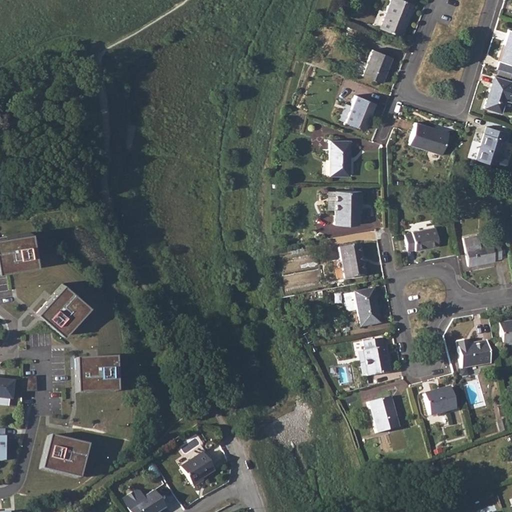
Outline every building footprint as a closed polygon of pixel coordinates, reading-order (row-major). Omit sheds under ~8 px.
[(401,0),(389,0),(379,29),(399,36),(412,4),(401,0)] [(511,31),(508,30),(498,61),(511,65),(511,31)] [(371,50),(361,75),(381,83),(390,58),(371,50)] [(511,65),(498,61),(496,69),(511,74),(511,65)] [(493,76),(484,108),(500,113),(504,100),(511,102),(511,83),(510,83),(510,82),(493,76)] [(355,96),(345,123),(363,130),(373,103),(355,96)] [(414,123),(407,143),(440,154),(447,133),(414,123)] [(485,126),(474,160),(503,169),(506,160),(497,157),(505,132),(485,126)] [(328,141),(328,175),(348,176),(349,141),(328,141)] [(356,224),(357,213),(357,205),(359,205),(360,191),(334,191),(333,209),(333,224),(356,224)] [(410,233),(403,234),(406,250),(413,249),(413,250),(437,246),(433,227),(410,232),(410,233)] [(0,273),(37,266),(31,232),(0,237),(0,273)] [(476,235),(462,237),(467,266),(493,261),(493,259),(500,258),(497,240),(489,242),(489,241),(477,243),(476,235)] [(358,244),(338,248),(344,278),(363,274),(358,244)] [(38,312),(63,335),(89,306),(63,283),(38,312)] [(372,288),(352,292),(359,327),(379,323),(372,288)] [(511,321),(498,324),(502,347),(511,344),(511,321)] [(363,350),(361,350),(366,377),(388,372),(383,346),(381,347),(379,338),(362,341),(363,350)] [(465,340),(455,342),(460,368),(489,363),(485,342),(466,345),(465,340)] [(115,391),(114,357),(76,358),(78,393),(115,391)] [(0,397),(9,399),(12,378),(0,376),(0,397)] [(23,389),(36,388),(35,376),(22,377),(23,389)] [(449,388),(422,395),(428,416),(455,408),(449,388)] [(388,396),(367,402),(375,434),(397,428),(388,396)] [(80,477),(87,445),(50,436),(42,469),(80,477)] [(179,467),(190,484),(200,478),(212,470),(201,453),(179,467)] [(200,478),(190,484),(192,486),(202,480),(200,478)] [(119,500),(125,508),(127,511),(156,511),(163,508),(152,490),(142,497),(138,491),(134,490),(119,500)]
